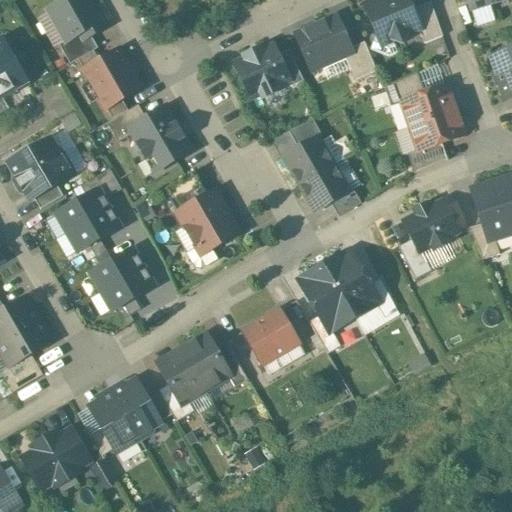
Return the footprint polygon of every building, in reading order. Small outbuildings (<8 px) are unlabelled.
[(87,0),(67,0),(48,11),(66,42),(70,48),(90,37),(104,29),(87,0)] [(406,0),(381,0),(365,7),(376,34),(402,45),(407,34),(418,30),(419,29),(411,11),(406,0)] [(467,0),(471,11),(505,0),(467,0)] [(430,3),(411,11),(419,29),(418,30),(424,45),(442,37),(430,3)] [(335,19),(296,36),(311,71),(344,57),(351,54),(349,50),(335,19)] [(90,37),(70,48),(66,42),(59,46),(70,66),(93,52),(97,49),(90,37)] [(0,43),(0,102),(16,93),(14,90),(26,83),(2,42),(0,43)] [(351,54),(344,57),(355,82),(376,73),(364,43),(349,50),(351,54)] [(272,48),(262,53),(261,50),(244,58),(246,60),(235,65),(251,99),(261,94),(263,98),(280,90),(278,87),(288,82),(277,57),(272,48)] [(511,50),(491,58),(496,73),(493,74),(497,86),(500,85),(505,100),(511,97),(511,50)] [(303,82),(289,51),(277,57),(288,82),(291,88),(303,82)] [(93,52),(78,61),(84,72),(99,63),(93,52)] [(99,63),(84,72),(106,110),(121,101),(140,91),(131,76),(135,73),(129,63),(125,65),(118,52),(99,63)] [(417,74),(384,89),(390,108),(402,104),(401,103),(424,95),(417,74)] [(424,95),(401,103),(402,104),(410,128),(455,112),(447,87),(424,95)] [(121,101),(106,110),(112,121),(127,112),(121,101)] [(112,121),(107,124),(118,144),(132,135),(129,130),(146,120),(138,106),(127,112),(112,121)] [(146,120),(129,130),(132,135),(147,160),(153,156),(161,170),(190,153),(176,130),(178,128),(166,108),(146,120)] [(455,112),(410,128),(418,151),(419,152),(441,144),(464,136),(455,112)] [(313,121),(288,132),(298,149),(316,139),(316,140),(322,137),(313,121)] [(298,149),(284,157),(300,185),(332,167),(316,140),(316,139),(298,149)] [(50,140),(8,165),(29,202),(34,200),(56,186),(72,177),(69,172),(70,166),(66,159),(60,158),(50,140)] [(441,144),(419,152),(418,151),(407,155),(414,175),(447,161),(441,144)] [(332,167),(300,185),(317,213),(330,204),(347,194),(332,167)] [(194,173),(163,191),(177,215),(208,197),(194,173)] [(511,178),(471,192),(481,225),(487,242),(494,239),(511,233),(511,178)] [(56,186),(34,200),(40,210),(63,197),(56,186)] [(93,189),(69,198),(81,226),(104,216),(93,189)] [(347,194),(330,204),(339,218),(361,205),(353,190),(347,194)] [(208,197),(177,215),(197,249),(186,255),(194,269),(201,270),(218,260),(212,250),(239,234),(215,193),(208,197)] [(443,201),(403,222),(420,256),(461,236),(443,201)] [(104,216),(81,226),(106,284),(141,269),(127,237),(115,242),(104,216)] [(494,239),(487,242),(481,225),(468,229),(482,261),(499,255),(494,239)] [(349,252),(299,282),(319,317),(329,334),(331,332),(379,304),(349,252)] [(4,311),(0,313),(0,343),(38,321),(25,299),(4,311)] [(278,312),(242,333),(262,366),(298,345),(278,312)] [(331,332),(329,334),(319,317),(309,324),(327,355),(340,347),(331,332)] [(38,321),(0,343),(0,351),(9,367),(10,368),(30,356),(51,344),(38,321)] [(205,336),(181,350),(206,392),(229,378),(217,357),(205,336)] [(206,392),(181,350),(157,364),(169,385),(181,406),(187,402),(206,392)] [(247,381),(229,350),(217,357),(229,378),(235,388),(247,381)] [(410,362),(415,373),(432,365),(426,354),(410,362)] [(30,356),(10,368),(9,367),(3,371),(2,378),(12,395),(43,376),(30,356)] [(147,403),(135,382),(125,388),(122,385),(110,392),(139,440),(151,433),(149,429),(159,423),(147,403)] [(181,406),(169,385),(158,392),(160,395),(172,416),(176,423),(194,413),(187,402),(181,406)] [(139,440),(110,392),(98,399),(100,402),(90,408),(102,429),(114,450),(125,443),(127,447),(139,440)] [(172,416),(160,395),(147,403),(159,423),(172,416)] [(102,429),(89,437),(101,457),(114,450),(102,429)] [(72,431),(59,438),(56,433),(32,447),(35,452),(22,460),(34,481),(47,473),(56,488),(80,474),(77,469),(90,462),(72,431)] [(104,463),(91,470),(101,487),(114,479),(104,463)] [(0,511),(7,511),(20,505),(0,470),(0,511)]
